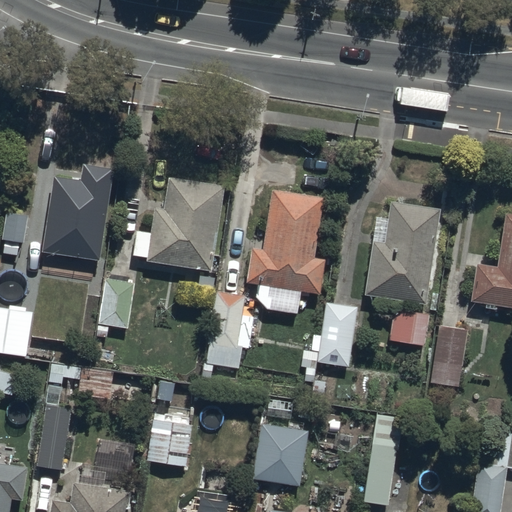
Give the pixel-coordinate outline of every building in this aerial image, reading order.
[(106,166),(44,159),(34,248),(95,256),(106,166)] [(225,181),(169,174),(166,194),(162,194),(161,205),(154,205),(151,229),(136,227),(133,253),(148,255),(148,259),(213,267),(225,181)] [(325,194),(273,186),(263,245),(254,244),(248,280),(257,281),(254,303),(298,310),(301,288),(320,291),(326,255),(315,253),(325,194)] [(438,206),(390,199),(387,215),(375,213),(363,293),(424,303),(438,206)] [(29,213),(7,209),(2,236),(25,239),(29,213)] [(511,212),(504,212),(497,264),(477,261),(471,301),(511,306),(511,212)] [(136,280),(105,275),(99,322),(128,327),(136,280)] [(248,292),(216,288),(206,360),(204,360),(202,375),(212,376),(214,362),(240,366),(243,346),(251,347),(256,314),(245,313),(248,292)] [(358,305),(326,300),(321,333),(315,332),(313,348),(321,350),(319,360),(349,364),(358,305)] [(0,349),(26,353),(32,309),(0,304),(0,349)] [(427,311),(393,307),(389,338),(423,342),(427,311)] [(465,326),(436,322),(428,381),(457,385),(465,326)] [(63,467),(71,405),(60,404),(64,375),(82,378),(84,365),(49,360),(35,463),(63,467)] [(0,367),(0,388),(12,392),(17,372),(0,367)] [(404,414),(377,410),(364,500),(388,503),(396,447),(399,448),(404,414)] [(192,422),(155,416),(148,459),(185,465),(192,422)] [(309,428),(261,421),(253,477),(300,484),(309,428)] [(498,511),(505,466),(511,466),(511,430),(480,427),(469,511),(498,511)] [(27,463),(0,459),(0,511),(9,511),(12,496),(22,498),(27,463)] [(129,511),(132,488),(73,480),(70,499),(51,496),(48,511),(129,511)]
